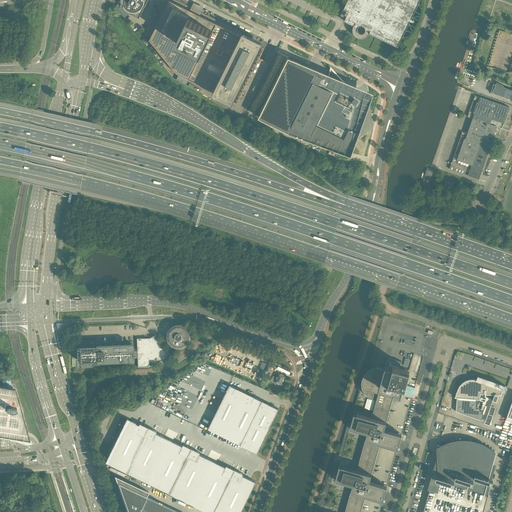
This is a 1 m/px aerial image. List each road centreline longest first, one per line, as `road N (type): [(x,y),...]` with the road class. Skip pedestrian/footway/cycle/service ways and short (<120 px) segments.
road 1 (motorway): [(0,144),(174,187),(511,302)]
road 2 (motorway): [(511,283),(238,190),(0,127)]
road 3 (motorway): [(22,164),(232,222),(511,319)]
road 4 (unclassified): [(511,139),(477,203),(432,200),(413,208),(382,290),(394,310),(511,351)]
road 5 (motorway): [(344,208),(144,145),(0,111)]
road 6 (tertiary): [(301,346),(316,337),(347,276),(402,87)]
road 7 (motorway): [(344,208),(124,85)]
road 8 (secondary): [(62,92),(37,211),(30,306)]
road 9 (secondary): [(47,306),(74,107)]
road 10 (unclassified): [(462,344),(439,346),(392,511)]
road 11 (unclassified): [(403,511),(450,350),(462,344)]
road 12 (tertiary): [(402,87),(241,6)]
road 13 (motorway): [(511,266),(344,208)]
road 14 (tertiary): [(256,511),(307,371),(301,346)]
road 15 (secondary): [(31,322),(60,441)]
